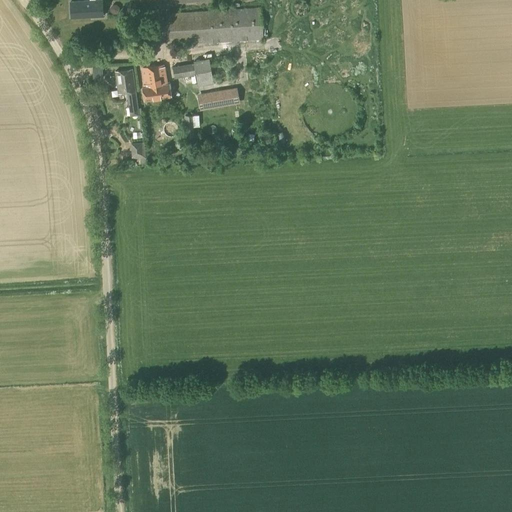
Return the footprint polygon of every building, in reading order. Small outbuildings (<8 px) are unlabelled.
[(78,17),(104,16),(103,0),(96,0),(78,1),(78,17)] [(255,7),(255,3),(249,3),(250,8),(211,10),(166,13),(160,14),(161,26),(167,26),(168,45),(263,39),(261,7),(255,7)] [(252,49),(254,109),(260,109),(259,49),(252,49)] [(166,84),(163,64),(163,63),(141,67),(144,87),(142,87),(144,100),(170,96),(170,98),(178,97),(175,83),(166,84)] [(193,63),(172,67),(174,78),(195,74),(193,63)] [(128,107),(138,105),(132,68),(114,71),(117,93),(126,92),(128,107)] [(230,81),(198,86),(199,95),(201,94),(203,108),(234,103),(230,81)] [(192,116),(192,115),(184,115),(186,138),(194,138),(194,128),(193,128),(193,127),(199,127),(199,115),(192,116)] [(132,143),(131,143),(132,159),(139,158),(139,163),(145,163),(144,142),(132,143)]
